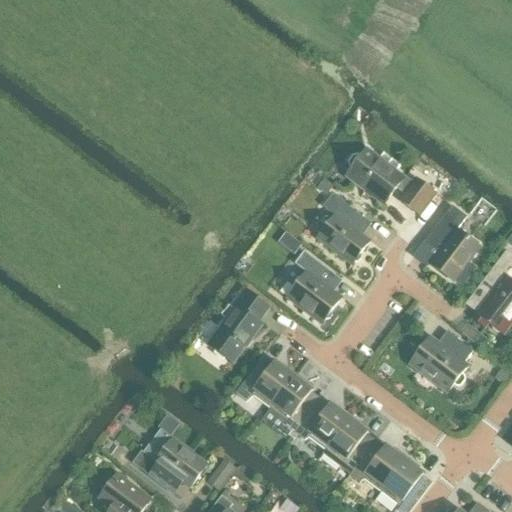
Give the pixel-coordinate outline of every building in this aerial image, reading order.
[(405,181),(405,180),(368,151),(361,160),(358,158),(354,158),(350,164),(351,168),(354,170),(347,179),(384,208),(398,190),(405,196),(400,203),(420,218),(437,196),(417,181),(412,187),(405,181)] [(356,232),(365,221),(333,197),(324,209),(336,218),(318,241),(353,267),(355,264),(359,263),(361,260),(361,256),(371,243),(356,232)] [(458,232),(467,219),(453,208),(425,244),(439,255),(430,266),(455,284),(456,282),(463,287),(476,271),(469,265),(481,250),(458,232)] [(328,289),(337,278),(305,254),(296,266),(307,275),(303,280),(299,281),(296,285),(297,289),(288,301),(322,327),(326,322),(330,321),(333,318),(332,314),(343,300),(328,289)] [(511,257),(507,254),(479,291),(490,299),(474,321),(486,330),(490,325),(493,328),(494,332),(497,334),(501,334),(505,337),(511,327),(511,257)] [(236,311),(209,346),(217,353),(218,356),(222,360),(226,359),(234,366),(263,328),(260,325),(270,311),(248,294),(243,290),(230,306),(236,311)] [(465,365),(474,354),(448,334),(439,345),(432,339),(410,367),(448,396),(454,387),(457,389),(462,389),(466,383),(465,379),(462,376),(469,368),(465,365)] [(270,410),(296,376),(289,370),(284,370),(276,364),(275,366),(265,358),(236,397),(247,405),(254,398),(270,410)] [(291,440),(321,401),(312,394),(313,393),(305,387),(304,382),(296,376),(270,410),(287,423),(285,428),(292,433),(288,438),(291,440)] [(326,452),(352,418),(344,412),(339,412),(331,406),(330,408),(321,401),(291,440),(294,442),(297,437),(305,443),(309,440),(326,452)] [(326,452),(323,456),(341,470),(351,477),(377,443),(368,436),(369,435),(361,429),(360,424),(352,418),(326,452)] [(142,454),(133,465),(140,471),(167,491),(175,497),(184,486),(190,491),(200,478),(204,477),(206,474),(206,470),(208,467),(174,441),(156,464),(149,459),(142,454)] [(381,494),(408,460),(400,454),(395,454),(387,448),(386,450),(377,443),(351,477),(361,485),(364,482),(381,494)] [(408,460),(381,494),(398,507),(396,511),(412,511),(425,495),(433,485),(423,478),(424,477),(416,471),(416,466),(408,460)] [(224,462),(219,468),(232,478),(237,471),(224,462)] [(144,511),(152,502),(122,480),(118,477),(100,501),(113,511),(111,511),(144,511)] [(232,511),(230,511),(233,507),(222,498),(211,511),(232,511)]
